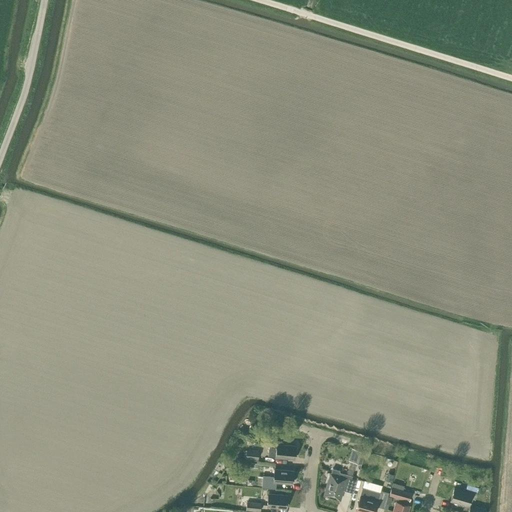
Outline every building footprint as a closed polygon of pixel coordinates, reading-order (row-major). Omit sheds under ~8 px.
[(295,458),(296,447),(296,445),(283,444),(283,443),(282,441),(271,440),(270,442),(268,456),(275,457),(295,458)] [(259,451),(246,450),(246,459),(258,460),(259,451)] [(357,450),(353,462),(361,464),(365,452),(357,450)] [(324,495),(340,500),(342,490),(353,493),(357,478),(346,475),(346,474),(339,472),(340,470),(332,468),(331,473),(330,473),(324,495)] [(263,475),(261,487),(275,489),(276,482),(292,483),(293,471),(274,469),(274,476),(263,475)] [(396,502),(392,511),(407,511),(409,506),(406,505),(407,500),(409,501),(411,493),(391,487),(389,495),(398,498),(397,502),(396,502)] [(380,491),(380,493),(362,488),(356,509),(365,511),(374,511),(376,506),(384,508),(388,493),(380,491)] [(450,500),(468,506),(472,493),(454,488),(450,500)] [(268,494),(267,506),(286,508),(287,496),(268,494)] [(261,503),(247,501),(246,510),(260,511),(261,503)]
